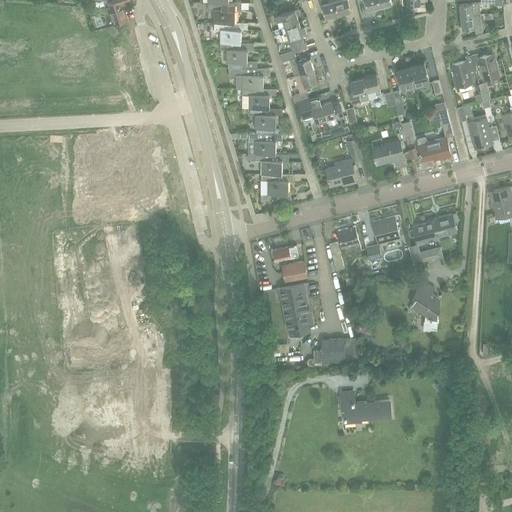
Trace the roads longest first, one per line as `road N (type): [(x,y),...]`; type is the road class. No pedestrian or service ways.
road 1 (residential): [(167,433),(174,354),(147,331),(137,256),(149,221),(147,190),(107,77)]
road 2 (residential): [(322,213),(256,0)]
road 3 (unknown): [(468,175),(474,352),(511,357)]
road 4 (residential): [(322,213),(511,163)]
road 5 (residential): [(312,15),(322,47),(341,65),(424,44),(437,30),(439,0)]
road 6 (tertiary): [(215,184),(179,52)]
